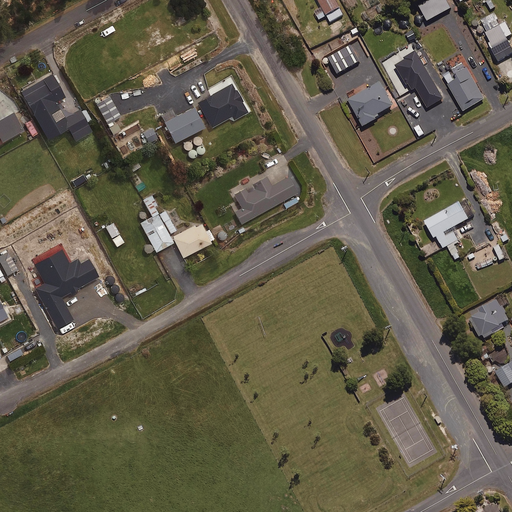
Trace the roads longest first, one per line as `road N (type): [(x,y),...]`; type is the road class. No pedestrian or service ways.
road 1 (residential): [(356,204),(169,316),(0,402)]
road 2 (residential): [(356,204),(502,466)]
road 3 (residential): [(242,0),(356,204)]
road 4 (residential): [(511,110),(356,204)]
road 5 (residential): [(107,0),(0,58)]
